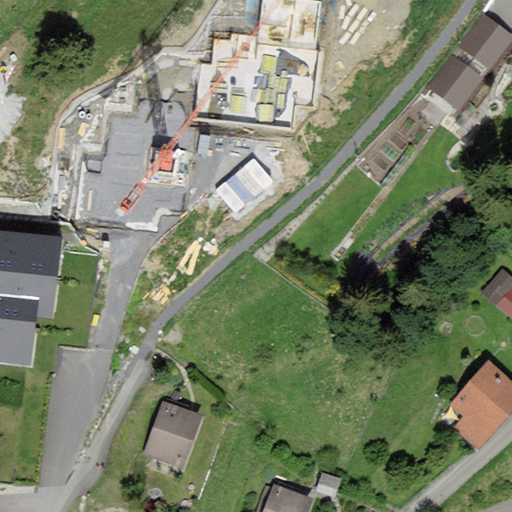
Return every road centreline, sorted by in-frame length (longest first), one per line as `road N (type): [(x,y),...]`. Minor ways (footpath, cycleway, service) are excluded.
road 1 (residential): [(60,511),(138,373)]
road 2 (residential): [(415,511),(511,437)]
